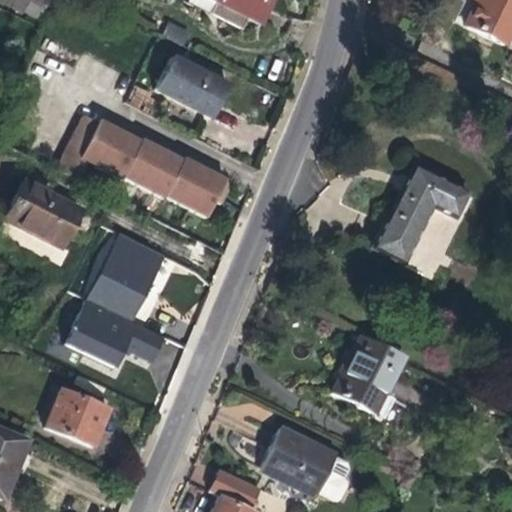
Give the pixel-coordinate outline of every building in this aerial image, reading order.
[(245,17),(210,0),(181,0),(239,29),(245,17)] [(210,0),(245,17),(258,24),(266,8),(270,0),(210,0)] [(511,0),(476,0),(463,26),(503,46),(511,28),(511,0)] [(167,24),(162,38),(184,45),(188,31),(167,24)] [(511,28),(503,46),(511,50),(511,28)] [(227,87),(169,58),(153,91),(169,98),(171,94),(197,107),(194,111),(211,119),(227,87)] [(197,107),(171,94),(169,98),(182,105),(194,111),(197,107)] [(102,127),(96,124),(81,116),(54,170),(74,181),(84,163),(102,127)] [(97,122),(96,124),(102,127),(84,163),(120,181),(120,179),(139,143),(124,135),(126,132),(114,126),(112,129),(97,122)] [(139,143),(120,179),(161,199),(162,198),(180,162),(166,154),(168,151),(156,145),(154,148),(140,141),(139,143)] [(181,159),(180,162),(162,198),(204,219),(213,202),(220,205),(230,184),(208,173),(210,170),(198,164),(196,167),(181,159)] [(401,266),(430,209),(453,220),(465,195),(410,167),(392,205),(369,250),(401,266)] [(69,230),(78,211),(45,194),(48,187),(32,179),(28,186),(21,182),(2,221),(59,250),(69,230)] [(162,257),(117,234),(84,301),(130,323),(162,257)] [(130,323),(84,301),(61,346),(112,370),(122,350),(150,363),(162,339),(130,323)] [(373,417),(403,359),(358,337),(349,355),(351,356),(346,366),(343,373),(341,372),(329,395),(373,417)] [(97,430),(105,411),(58,392),(43,429),(90,448),(97,430)] [(314,497),(315,496),(333,459),(334,457),(277,429),(268,449),(259,467),(281,478),(279,481),(314,497)] [(14,472),(26,443),(0,431),(0,479),(2,475),(5,468),(14,472)] [(344,464),(333,459),(315,496),(329,503),(334,503),(337,501),(344,487),(344,483),(341,480),(346,470),(344,464)] [(207,493),(217,498),(246,511),(247,511),(255,496),(253,489),(217,472),(207,493)] [(246,511),(217,498),(209,511),(246,511)]
